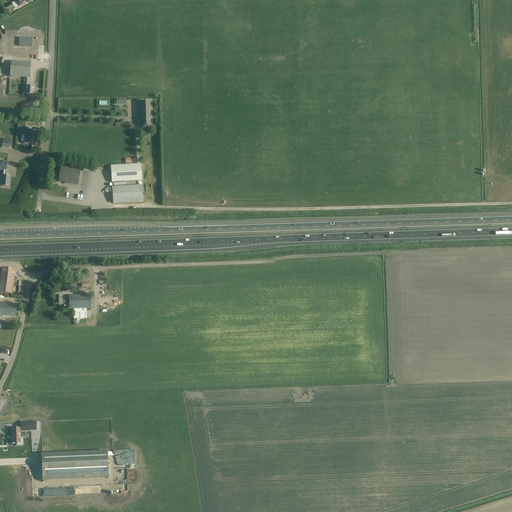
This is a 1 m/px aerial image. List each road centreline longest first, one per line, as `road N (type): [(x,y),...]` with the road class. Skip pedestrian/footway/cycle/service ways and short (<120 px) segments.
road 1 (motorway): [(0,248),(511,231)]
road 2 (motorway): [(511,220),(0,236)]
road 3 (unclassified): [(0,390),(32,276),(55,268),(264,261)]
road 4 (unclassified): [(42,215),(53,0)]
